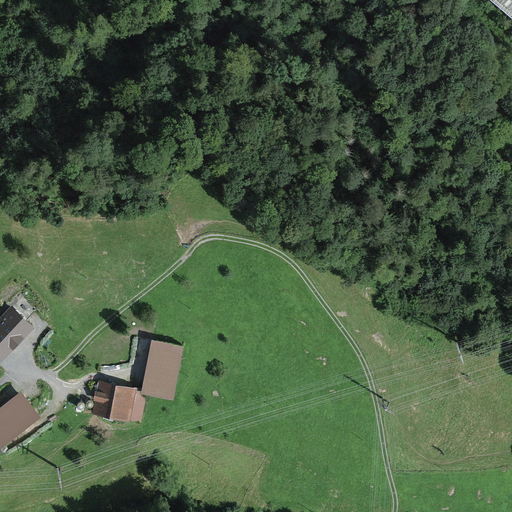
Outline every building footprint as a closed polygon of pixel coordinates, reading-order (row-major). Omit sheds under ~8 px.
[(511,0),(496,0),(511,13),(511,0)] [(12,308),(0,321),(0,356),(2,358),(32,328),(12,308)] [(185,344),(152,337),(141,390),(174,397),(185,344)] [(147,388),(99,379),(93,412),(142,420),(147,388)] [(54,393),(44,385),(36,395),(47,403),(54,393)] [(88,407),(90,407),(91,406),(93,405),(94,404),(94,403),(94,401),(94,400),(93,398),(91,398),(90,397),(88,397),(87,398),(86,399),(85,401),(85,402),(85,404),(86,405),(87,406),(88,407)] [(79,408),(80,408),(82,408),(83,407),(84,405),(84,404),(84,402),(84,401),(83,400),(81,399),(80,398),(78,399),(77,399),(76,400),(75,402),(75,403),(75,405),(76,406),(77,407),(79,408)] [(38,430),(28,418),(4,440),(14,453),(38,430)]
